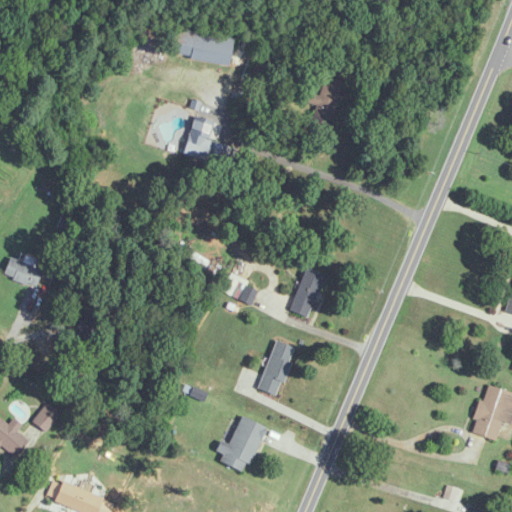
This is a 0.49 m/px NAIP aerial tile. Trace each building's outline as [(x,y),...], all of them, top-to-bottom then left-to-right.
[(188,58),(227,66),(233,39),(194,30),(188,58)] [(332,127),(344,81),(324,76),(313,123),(332,127)] [(222,172),(231,148),(189,133),(182,154),(202,160),(200,164),(222,172)] [(56,228),(71,235),(78,220),(63,214),(56,228)] [(35,268),(37,260),(25,256),(22,262),(9,258),(2,276),(36,288),(42,270),(35,268)] [(324,275),(304,268),(289,311),(309,318),(324,275)] [(99,311),(82,311),(82,336),(99,336),(99,311)] [(294,348),(274,341),(257,391),(277,398),(294,348)] [(511,424),(511,420),(511,393),(485,385),(470,433),(494,441),(501,421),(511,424)] [(45,432),(60,415),(47,404),(32,420),(45,432)] [(229,444),(220,440),(215,451),(223,455),(220,462),(246,473),(265,427),(241,417),(229,444)] [(7,425),(0,418),(0,445),(15,458),(28,442),(16,432),(22,426),(13,418),(7,425)] [(47,502),(83,511),(99,511),(104,495),(53,481),(47,502)]
